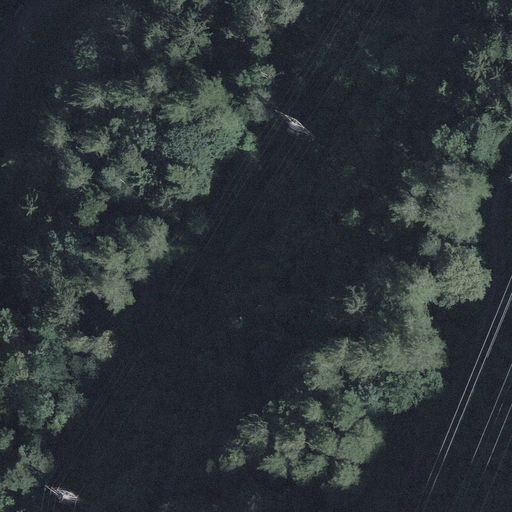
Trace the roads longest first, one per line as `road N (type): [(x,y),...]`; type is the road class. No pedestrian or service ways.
road 1 (primary): [(511,138),(429,511)]
road 2 (track): [(511,174),(493,195),(499,271),(478,356),(391,511)]
